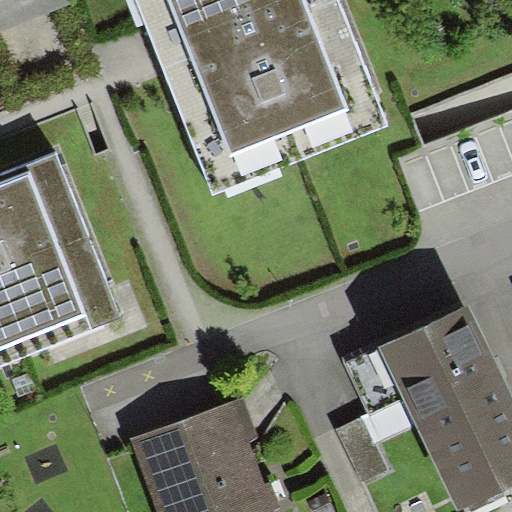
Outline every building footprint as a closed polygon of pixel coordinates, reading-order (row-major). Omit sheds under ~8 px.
[(0,36),(76,7),(73,0),(5,0),(0,2),(0,36)] [(388,124),(339,0),(126,0),(204,197),(388,124)] [(0,364),(122,317),(56,147),(0,168),(0,364)] [(426,416),(460,486),(511,461),(511,368),(469,280),(380,323),(385,332),(426,416)] [(426,416),(385,332),(344,351),(370,406),(336,423),(362,479),(391,465),(378,438),(426,416)] [(131,428),(162,511),(279,511),(248,425),(258,421),(246,386),(131,428)]
